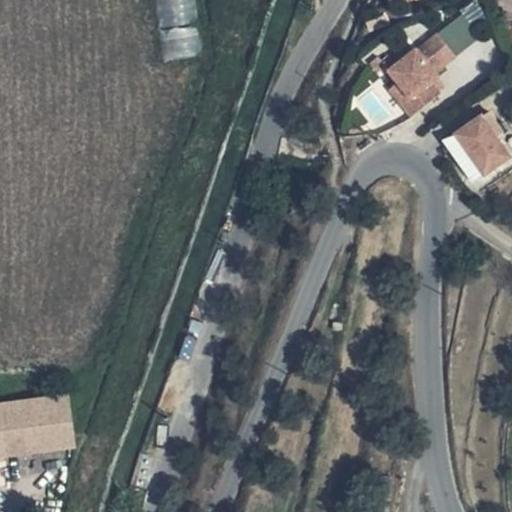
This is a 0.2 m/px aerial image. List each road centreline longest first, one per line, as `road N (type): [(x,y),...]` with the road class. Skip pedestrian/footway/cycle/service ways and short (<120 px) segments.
road 1 (residential): [(216,511),(346,209),(388,155),(427,164),(433,183),(432,434),(454,511)]
road 2 (residential): [(158,511),(271,127),(339,0)]
road 3 (unknown): [(511,74),(410,156)]
